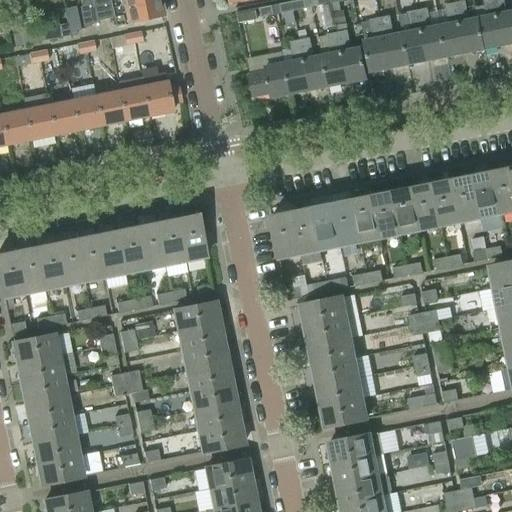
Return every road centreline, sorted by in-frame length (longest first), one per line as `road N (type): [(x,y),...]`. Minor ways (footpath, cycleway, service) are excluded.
road 1 (residential): [(292,511),(225,181)]
road 2 (residential): [(225,181),(511,120)]
road 3 (residential): [(0,226),(225,181)]
road 4 (residential): [(225,181),(186,0)]
